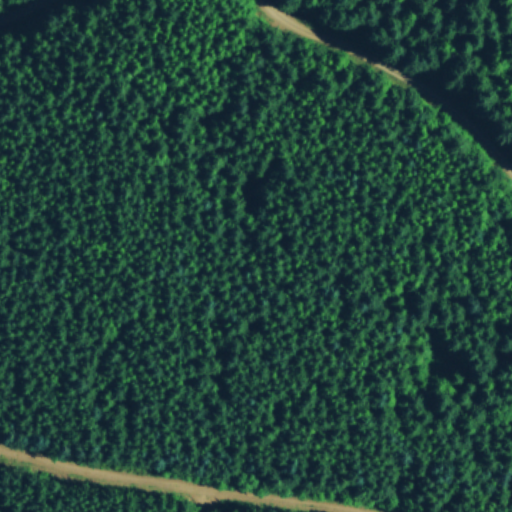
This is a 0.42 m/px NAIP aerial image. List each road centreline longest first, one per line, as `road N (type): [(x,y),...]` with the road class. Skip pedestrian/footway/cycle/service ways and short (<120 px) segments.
road 1 (track): [(358,511),(0,450)]
road 2 (track): [(511,152),(440,91),(289,22),(269,0)]
